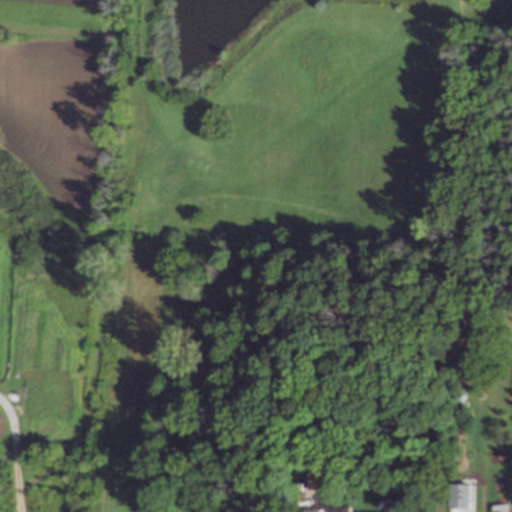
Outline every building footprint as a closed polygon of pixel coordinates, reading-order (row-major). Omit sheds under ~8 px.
[(228,481),(216,481),(216,461),(229,462),(228,481)] [(349,493),(349,496),(341,496),(341,491),(342,468),(350,469),(349,493)] [(308,469),(309,491),(334,490),(333,469),(308,469)] [(466,488),(465,507),(464,507),(451,506),(449,506),(449,488),(466,488)] [(319,499),(308,499),(308,490),(319,490),(319,499)] [(399,511),(399,499),(377,499),(377,511),(399,511)]
